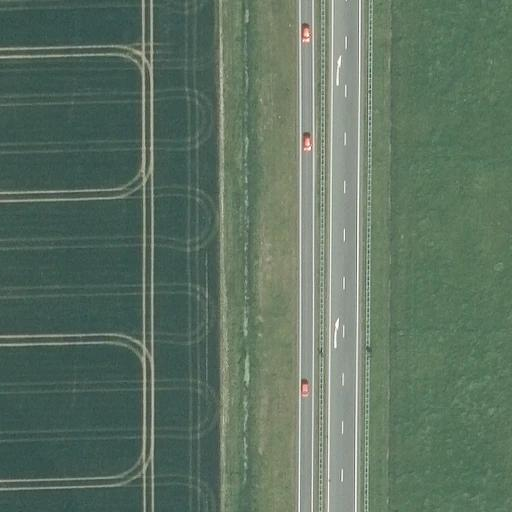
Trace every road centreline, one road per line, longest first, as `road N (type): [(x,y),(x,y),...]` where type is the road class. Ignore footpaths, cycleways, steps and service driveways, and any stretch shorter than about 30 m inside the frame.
road 1 (trunk): [(341,511),(348,0)]
road 2 (trunk): [(304,0),(304,511)]
